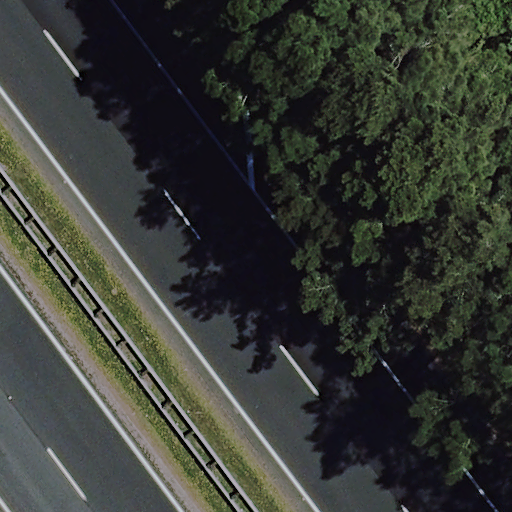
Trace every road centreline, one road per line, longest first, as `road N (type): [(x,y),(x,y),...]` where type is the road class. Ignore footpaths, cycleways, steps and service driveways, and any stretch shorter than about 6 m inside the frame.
road 1 (motorway): [(40,0),(425,511)]
road 2 (motorway): [(86,511),(0,392)]
